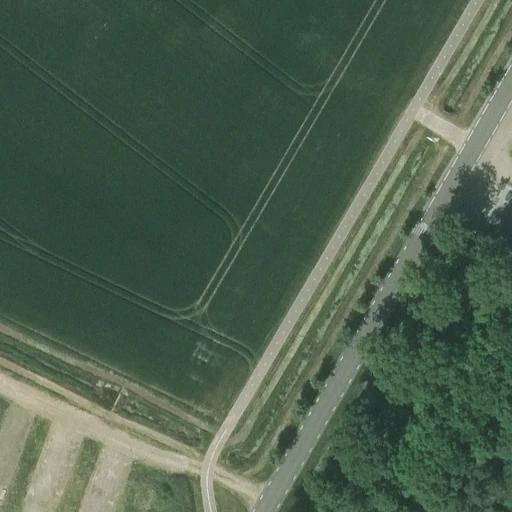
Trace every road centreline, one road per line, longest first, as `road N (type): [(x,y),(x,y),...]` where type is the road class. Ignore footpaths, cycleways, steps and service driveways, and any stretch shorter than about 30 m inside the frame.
road 1 (secondary): [(263,511),(511,81)]
road 2 (track): [(270,499),(0,385)]
